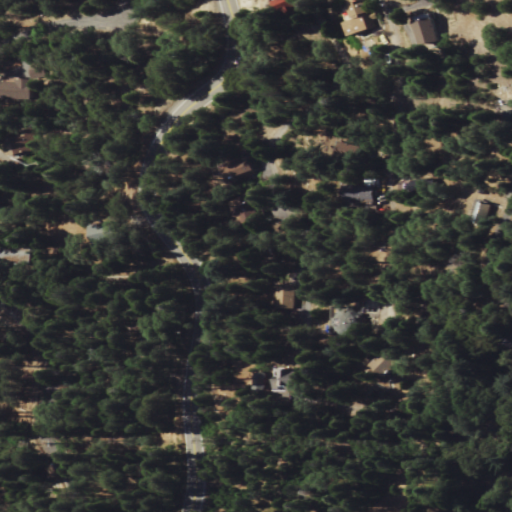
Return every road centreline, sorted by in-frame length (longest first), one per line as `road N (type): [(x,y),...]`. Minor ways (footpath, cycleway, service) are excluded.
road 1 (residential): [(125,14),(0,47),(47,363),(83,511)]
road 2 (residential): [(223,0),(236,62),(156,148),(148,189),(170,241),(199,272),(204,311),(193,363),(188,511)]
road 3 (residential): [(320,0),(345,60),(340,82),(267,152),(308,274),(301,369),(319,393),(356,408)]
road 4 (residential): [(390,317),(385,197),(402,83),(382,0)]
road 5 (residential): [(511,202),(492,246),(490,293),(511,320)]
